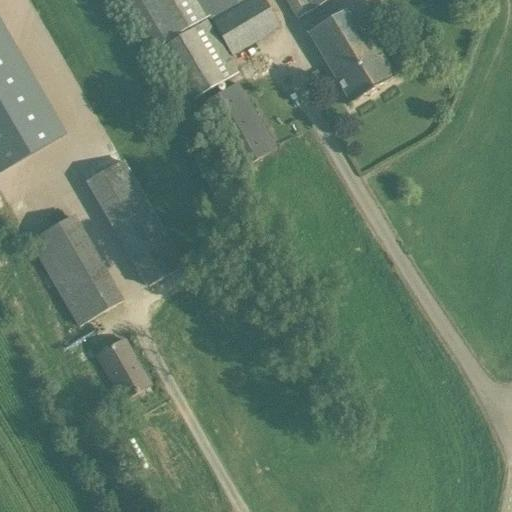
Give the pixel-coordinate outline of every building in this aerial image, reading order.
[(127,0),(156,48),(208,17),(198,0),(127,0)] [(248,0),(234,8),(211,22),(220,37),(233,57),(281,29),(263,0),(248,0)] [(284,0),(297,21),(332,0),(284,0)] [(351,107),(397,79),(353,7),(308,35),(351,107)] [(191,102),(239,74),(207,21),(161,49),(191,102)] [(236,173),(278,149),(237,82),(197,106),(236,173)] [(117,164),(101,137),(72,154),(87,182),(85,183),(147,288),(186,266),(123,161),(117,164)] [(0,154),(0,205),(8,221),(30,210),(2,154),(0,154)] [(78,328),(123,301),(74,214),(29,242),(78,328)] [(123,405),(153,387),(126,339),(94,357),(123,405)]
